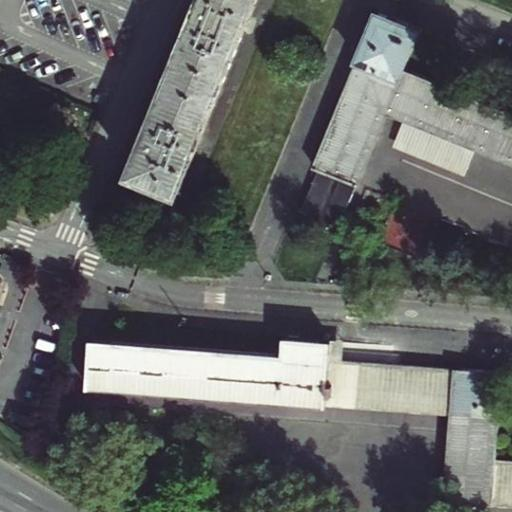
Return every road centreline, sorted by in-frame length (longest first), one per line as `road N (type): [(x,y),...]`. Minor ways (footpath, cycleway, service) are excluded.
road 1 (residential): [(511,323),(170,292),(61,253)]
road 2 (residential): [(61,253),(168,0)]
